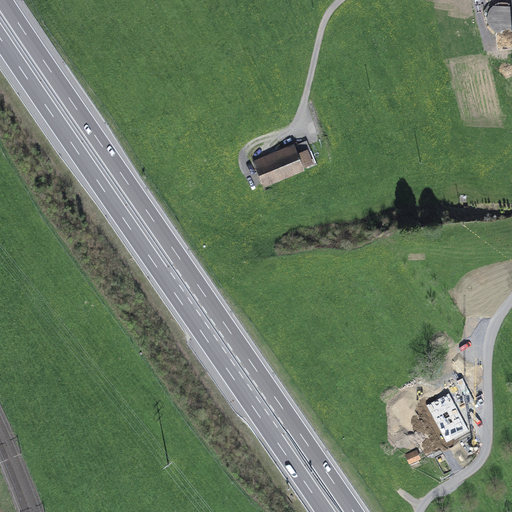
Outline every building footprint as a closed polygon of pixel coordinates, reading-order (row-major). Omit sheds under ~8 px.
[(307,141),(255,162),(263,184),(307,166),(308,169),(317,166),(307,141)] [(511,286),(500,270),(470,292),(475,299),(482,294),(490,305),(511,288),(511,286)] [(481,379),(467,362),(455,371),(470,389),(481,379)] [(447,389),(412,408),(417,418),(412,420),(417,430),(424,427),(429,437),(425,439),(433,454),(439,451),(433,441),(443,436),(449,447),(471,435),(447,389)] [(419,458),(416,452),(407,456),(410,462),(419,458)]
